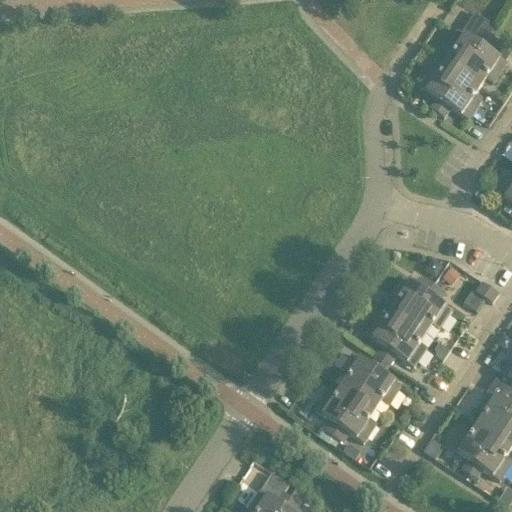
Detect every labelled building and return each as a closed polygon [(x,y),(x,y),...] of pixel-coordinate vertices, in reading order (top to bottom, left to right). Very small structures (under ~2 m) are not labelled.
[(451,58),(445,67),(462,79),(488,41),(481,37),(475,46),(457,34),(444,53),(451,58)] [(488,41),(462,79),(479,90),(486,81),(493,86),(506,67),(488,55),(494,45),(488,41)] [(462,79),(445,67),(439,77),(432,72),(418,91),(436,103),(430,112),(437,117),(462,79)] [(462,79),(437,117),(443,121),(450,112),(467,124),(480,104),(473,100),(479,90),(462,79)] [(511,222),(511,180),(510,179),(497,199),(511,208),(511,213),(508,220),(511,222)] [(440,269),(430,262),(424,272),(434,279),(440,269)] [(450,269),(441,279),(450,287),(458,277),(450,269)] [(408,326),(433,288),(426,284),(420,293),(402,282),(390,301),(397,306),(390,315),(408,326)] [(497,298),(482,287),(475,296),(491,307),(497,298)] [(408,326),(425,338),(431,329),(438,333),(451,314),(433,302),(440,293),(433,288),(408,326)] [(376,360),(383,364),(408,326),(390,315),(384,324),(377,319),(364,339),(382,350),(376,360)] [(383,364),(389,369),(395,359),(413,371),(426,352),(419,347),(425,338),(408,326),(383,364)] [(340,391),(357,402),(383,364),(376,360),(370,369),(352,358),(339,377),(346,382),(340,391)] [(511,359),(501,377),(511,384),(511,359)] [(383,364),(357,402),(374,414),(381,405),(388,409),(400,390),(383,378),(389,369),(383,364)] [(325,436),(332,441),(357,402),(340,391),(334,400),(327,395),(314,415),(332,427),(325,436)] [(476,429),(493,440),(511,412),(511,398),(506,407),(488,396),(475,415),(482,420),(476,429)] [(357,402),(332,441),(339,445),(345,435),(363,447),(375,428),(368,423),(374,414),(357,402)] [(511,412),(493,440),(511,452),(511,449),(511,412)] [(493,440),(476,429),(470,438),(463,433),(450,453),(468,464),(462,474),(468,478),(493,440)] [(493,440),(468,478),(475,483),(481,473),(499,485),(511,466),(505,461),(511,452),(493,440)] [(442,451),(431,443),(423,455),(434,462),(442,451)] [(283,511),(301,511),(308,503),(295,494),(290,502),(283,511)] [(283,511),(290,502),(283,497),(277,507),(259,495),(248,511),(283,511)]
